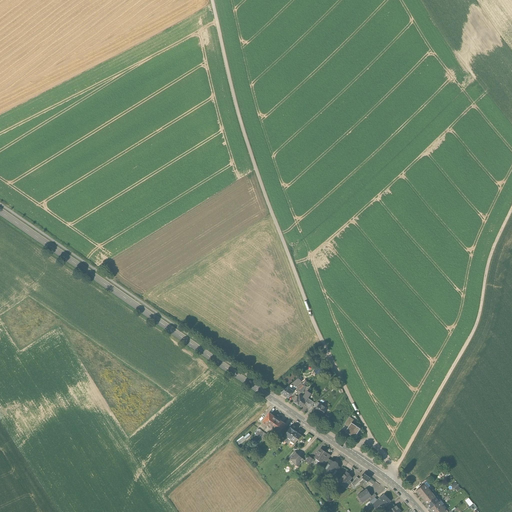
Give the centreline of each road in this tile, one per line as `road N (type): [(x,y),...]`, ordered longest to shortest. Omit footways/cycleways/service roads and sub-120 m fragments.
road 1 (secondary): [(0,211),(388,479),(420,511)]
road 2 (track): [(394,471),(474,330),(492,249),(511,208)]
